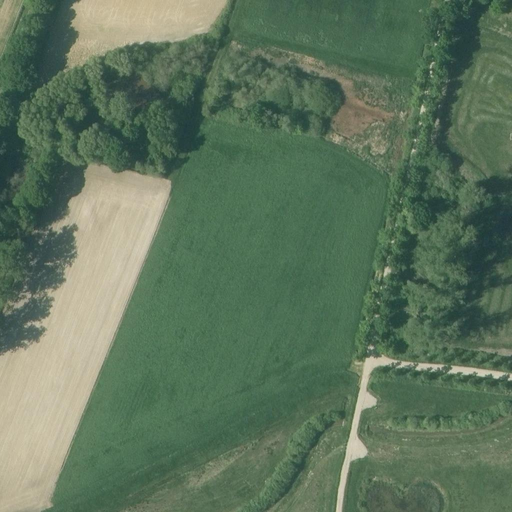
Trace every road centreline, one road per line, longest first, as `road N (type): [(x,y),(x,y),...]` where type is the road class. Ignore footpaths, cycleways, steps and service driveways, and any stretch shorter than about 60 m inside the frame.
road 1 (track): [(446,0),(368,360)]
road 2 (track): [(368,360),(338,511)]
road 3 (track): [(368,360),(511,378)]
